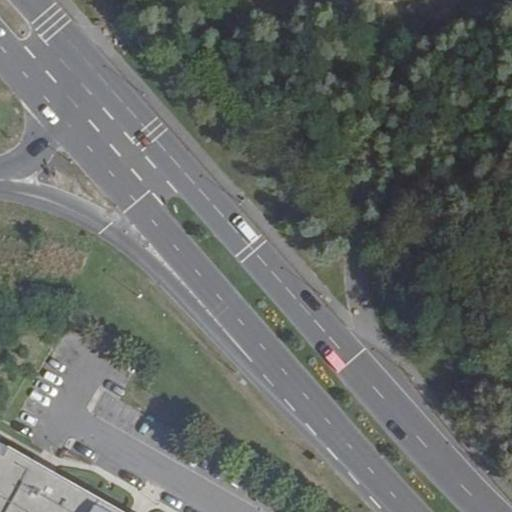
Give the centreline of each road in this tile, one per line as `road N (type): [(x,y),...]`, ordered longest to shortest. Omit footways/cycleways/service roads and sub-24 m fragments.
road 1 (primary): [(497,511),(90,61)]
road 2 (primary): [(58,110),(278,366)]
road 3 (trunk): [(0,191),(58,207),(108,233),(242,353),(278,366)]
road 4 (primary): [(278,366),(408,511)]
